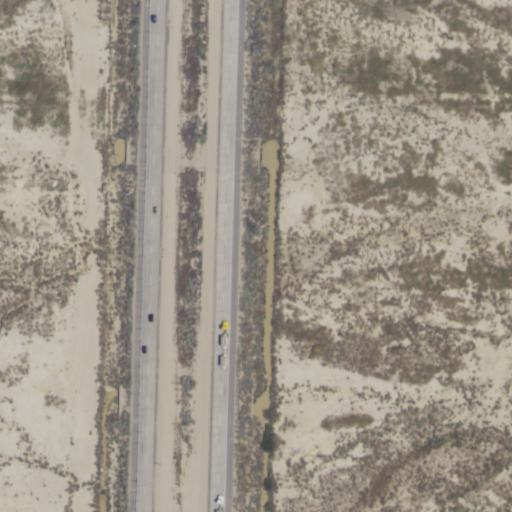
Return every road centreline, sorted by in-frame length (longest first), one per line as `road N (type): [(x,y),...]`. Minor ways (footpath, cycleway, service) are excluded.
road 1 (motorway): [(159,0),(141,511)]
road 2 (motorway): [(214,511),(228,0)]
